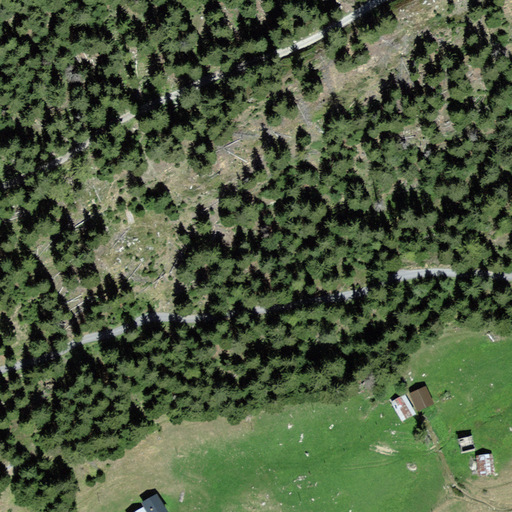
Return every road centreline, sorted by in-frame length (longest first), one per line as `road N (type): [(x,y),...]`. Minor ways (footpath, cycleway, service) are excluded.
road 1 (unclassified): [(511,275),(425,272),(351,295),(144,319),(0,370)]
road 2 (track): [(385,0),(0,192)]
road 3 (track): [(511,389),(453,411),(448,435),(434,449),(377,465),(271,466),(182,511)]
